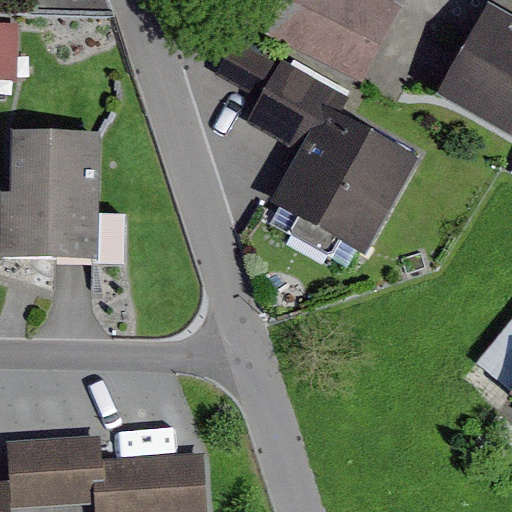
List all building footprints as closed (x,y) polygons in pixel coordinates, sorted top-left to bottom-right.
[(404,1),(402,0),(297,0),(283,29),(367,72),(404,1)] [(0,6),(0,67),(26,68),(27,7),(0,6)] [(511,18),(495,10),(449,96),(511,128),(511,18)] [(422,164),(275,60),(249,97),(317,145),(282,195),(360,250),(422,164)] [(109,136),(18,136),(18,265),(109,265),(109,136)] [(201,511),(200,432),(49,435),(49,511),(201,511)]
